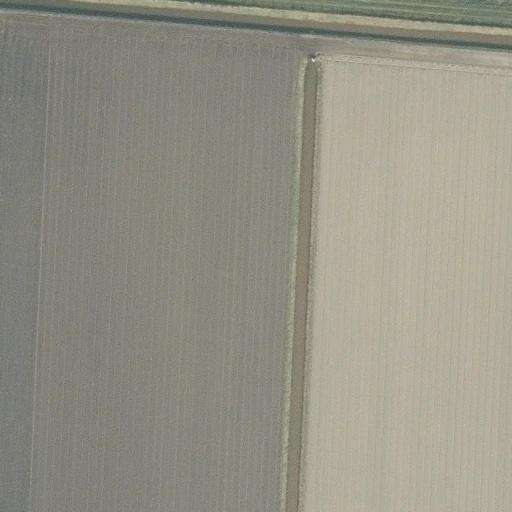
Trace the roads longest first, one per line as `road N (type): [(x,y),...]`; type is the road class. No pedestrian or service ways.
road 1 (track): [(511,62),(0,20)]
road 2 (track): [(511,13),(337,0)]
